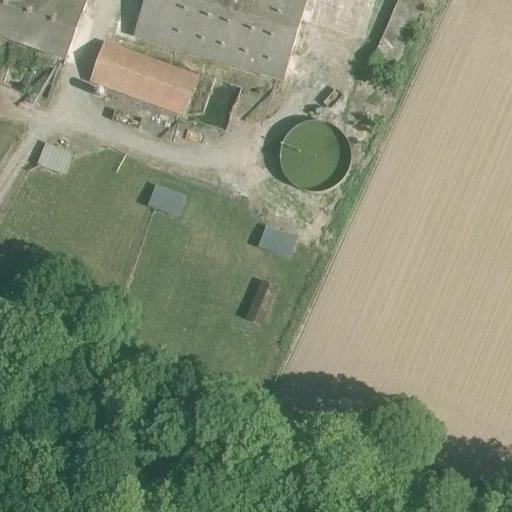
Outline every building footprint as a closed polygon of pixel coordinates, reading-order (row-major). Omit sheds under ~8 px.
[(0,0),(0,36),(66,61),(85,6),(69,0),(0,0)] [(306,0),(149,0),(138,39),(282,82),(306,0)] [(396,0),(375,64),(398,71),(422,0),(396,0)] [(199,83),(105,47),(92,83),(186,118),(199,83)] [(350,174),(352,161),(349,147),(342,136),(330,128),(316,125),(303,128),(292,136),(284,148),(281,161),(284,175),(292,186),(304,194),(317,196),(331,194),(342,186),(350,174)] [(71,158),(47,149),(40,167),(64,176),(71,158)] [(185,199),(157,190),(150,210),(179,219),(185,199)] [(295,241),(269,231),(262,251),(288,260),(295,241)] [(263,324),(279,288),(263,281),(248,317),(263,324)]
